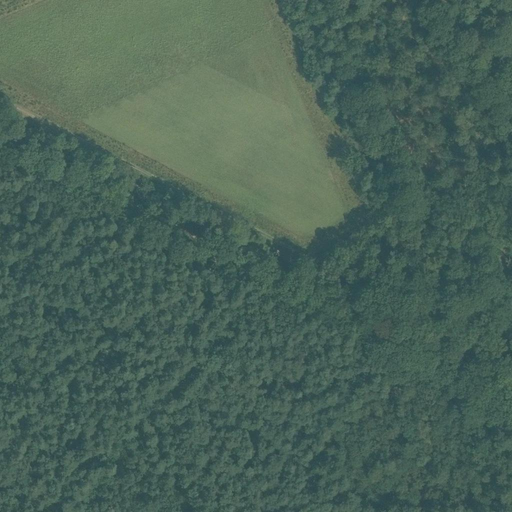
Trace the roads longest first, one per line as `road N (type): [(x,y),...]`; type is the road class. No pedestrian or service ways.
road 1 (unknown): [(0,88),(333,254),(386,304),(511,369)]
road 2 (track): [(487,391),(0,141)]
road 3 (track): [(324,0),(487,391)]
